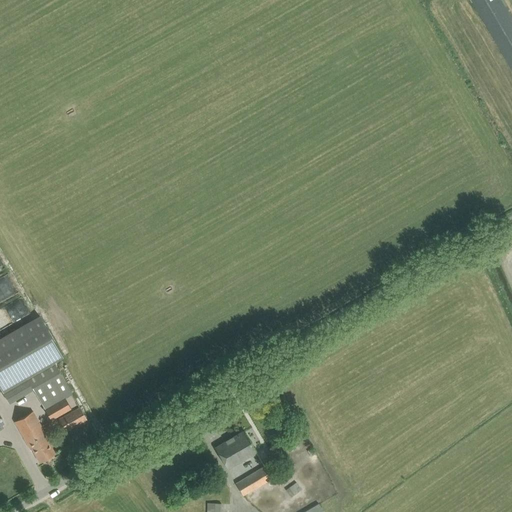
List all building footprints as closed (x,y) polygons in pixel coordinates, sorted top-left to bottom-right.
[(472,0),(486,23),(511,67),(511,12),(505,0),(472,0)] [(507,82),(507,79),(506,77),(505,74),(503,72),(501,70),(499,69),(497,68),(494,68),(490,68),(488,68),(484,70),(483,72),(481,74),(479,76),(478,79),(478,81),(478,84),(479,87),(480,89),(482,92),(484,94),(486,95),(489,96),(492,96),(494,96),(497,96),(500,94),(502,93),(504,91),(505,88),(507,85),(507,82)] [(0,384),(10,402),(34,388),(46,409),(72,393),(54,363),(62,358),(63,358),(46,328),(39,317),(0,340),(0,384)] [(65,398),(46,409),(52,420),(72,409),(65,398)] [(88,420),(80,407),(58,420),(66,433),(88,420)] [(56,454),(51,445),(47,439),(49,438),(33,411),(15,421),(31,449),(32,448),(40,462),(56,454)] [(257,453),(249,440),(244,431),(215,448),(228,470),(257,453)] [(245,495),(270,479),(263,467),(237,483),(245,495)] [(297,482),(287,489),(292,497),(302,490),(297,482)]
